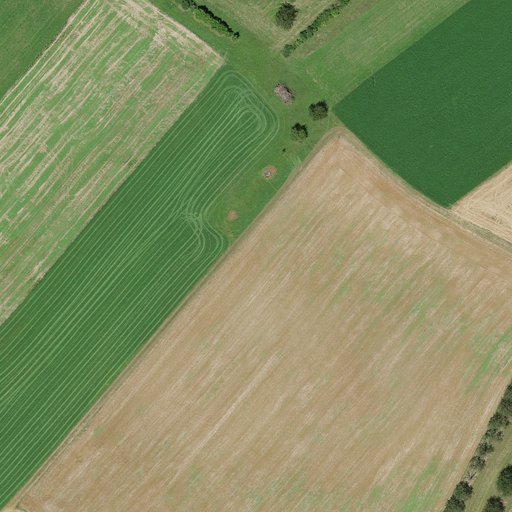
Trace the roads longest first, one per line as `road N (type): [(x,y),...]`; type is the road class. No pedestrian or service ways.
road 1 (track): [(10,509),(324,138)]
road 2 (track): [(511,250),(395,183),(345,136),(324,138)]
